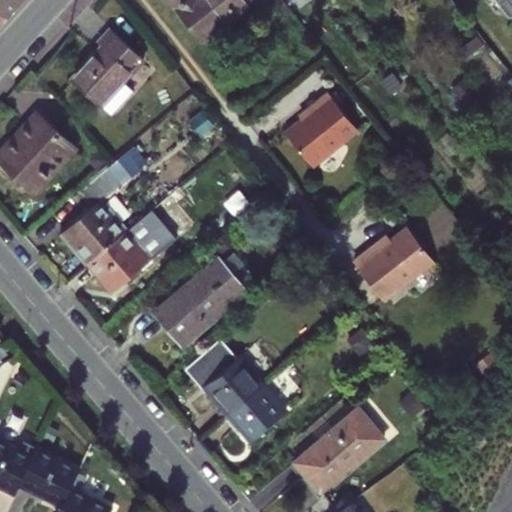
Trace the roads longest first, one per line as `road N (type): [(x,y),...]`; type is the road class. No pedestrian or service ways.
road 1 (residential): [(0,267),(207,511)]
road 2 (unknown): [(157,0),(342,251)]
